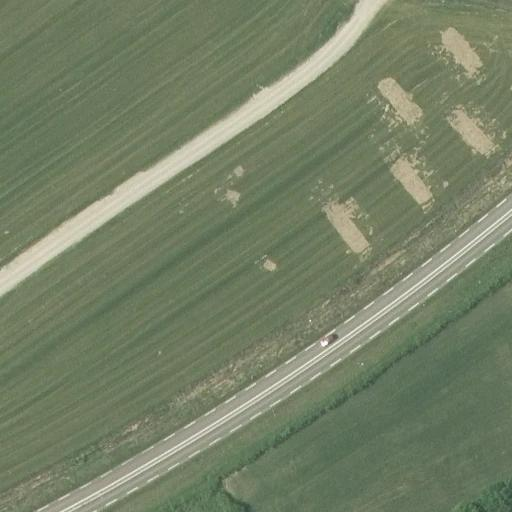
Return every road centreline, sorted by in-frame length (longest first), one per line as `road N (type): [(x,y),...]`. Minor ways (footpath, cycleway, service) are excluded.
road 1 (primary): [(511,211),(293,375),(65,511)]
road 2 (track): [(352,35),(0,290)]
